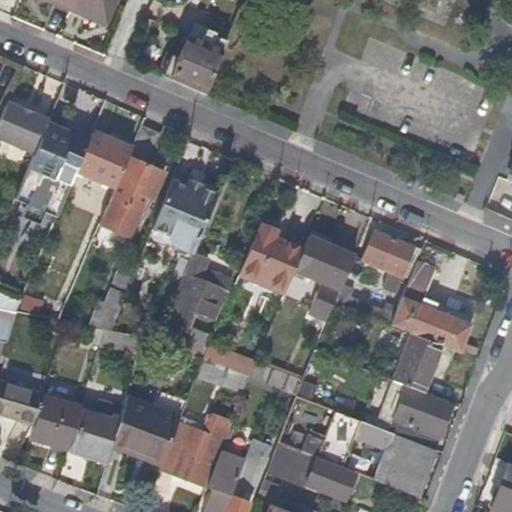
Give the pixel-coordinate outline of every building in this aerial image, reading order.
[(44,0),(65,9),(69,0),(44,0)] [(111,0),(69,0),(65,9),(101,25),(111,0)] [(176,53),(170,55),(160,77),(202,94),(224,38),(189,23),(176,53)] [(44,121),(3,104),(0,111),(0,143),(29,156),(42,125),(44,121)] [(29,156),(20,176),(62,193),(72,170),(84,143),(42,125),(29,156)] [(127,149),(122,160),(126,161),(105,210),(127,220),(139,193),(153,198),(162,176),(143,168),(156,138),(135,129),(127,149)] [(84,143),(72,170),(111,186),(122,160),(127,149),(88,133),(84,143)] [(181,183),(167,177),(147,226),(165,234),(166,238),(167,240),(169,243),(175,245),(190,251),(216,191),(195,183),(193,188),(181,183)] [(184,178),(181,183),(193,188),(195,183),(184,178)] [(254,224),(235,270),(264,281),(261,288),(279,296),(288,274),(298,250),(295,249),(294,245),(292,242),(287,240),(283,241),(280,243),(271,239),(272,237),(272,236),(272,234),(272,233),(271,231),(270,230),(254,224)] [(410,248),(371,232),(359,261),(398,277),(410,248)] [(350,258),(303,239),(298,250),(288,274),(317,286),(308,307),(326,315),(331,303),(336,291),(340,281),(350,258)] [(202,256),(190,251),(159,325),(152,341),(171,349),(188,310),(208,318),(222,286),(213,282),(218,273),(208,269),(204,280),(194,276),(202,256)] [(417,260),(406,286),(417,291),(424,294),(435,268),(417,260)] [(99,328),(106,329),(131,267),(118,261),(100,307),(96,305),(87,325),(99,328)] [(439,298),(453,288),(444,274),(430,284),(439,298)] [(352,286),(340,281),(336,291),(348,296),(352,286)] [(406,286),(400,299),(412,303),(417,291),(406,286)] [(336,291),(331,303),(388,326),(393,314),(382,309),(348,296),(336,291)] [(0,308),(6,310),(12,311),(17,300),(0,292),(0,308)] [(393,314),(388,326),(412,335),(440,346),(455,352),(465,327),(426,312),(427,309),(412,303),(400,299),(396,307),(393,314)] [(384,302),(382,309),(393,314),(396,307),(384,302)] [(0,345),(1,342),(3,342),(13,311),(12,311),(6,310),(0,308),(0,345)] [(53,319),(47,318),(43,332),(55,335),(60,320),(53,319)] [(141,318),(134,335),(138,336),(139,336),(152,341),(159,325),(141,318)] [(182,349),(200,356),(209,334),(191,326),(182,349)] [(99,328),(94,344),(134,351),(138,336),(134,335),(106,329),(99,328)] [(440,346),(412,335),(392,381),(390,380),(375,418),(361,412),(357,421),(328,410),(317,439),(301,433),(294,450),(337,467),(348,439),(376,450),(365,477),(412,496),(449,403),(421,393),(440,346)] [(198,359),(192,375),(239,393),(245,378),(198,359)] [(299,380),(253,361),(245,378),(246,378),(267,387),(292,397),(299,380)] [(78,404),(0,382),(0,416),(30,425),(26,440),(65,451),(78,404)] [(176,417),(121,397),(117,413),(107,448),(125,455),(127,450),(158,461),(166,442),(176,417)] [(107,448),(117,413),(86,404),(83,413),(81,412),(69,454),(103,463),(107,448)] [(205,424),(224,431),(229,419),(210,411),(205,424)] [(155,469),(202,487),(204,481),(216,450),(224,431),(205,424),(202,422),(194,442),(178,436),(175,445),(166,442),(158,461),(155,469)] [(218,511),(240,511),(244,504),(236,501),(256,452),(262,455),(267,442),(248,435),(239,459),(218,511)] [(273,442),(272,445),(260,474),(299,490),(304,476),(344,492),(352,472),(337,467),(294,450),(273,442)] [(198,509),(205,511),(218,511),(239,459),(216,450),(204,481),(210,483),(208,488),(206,487),(198,509)] [(494,491),(485,511),(511,511),(511,473),(497,468),(489,489),(494,491)] [(339,505),(344,492),(304,476),(299,490),(339,505)] [(273,483),(259,477),(255,488),(269,494),(273,483)] [(315,511),(269,494),(255,488),(250,499),(264,505),(261,511),(315,511)]
